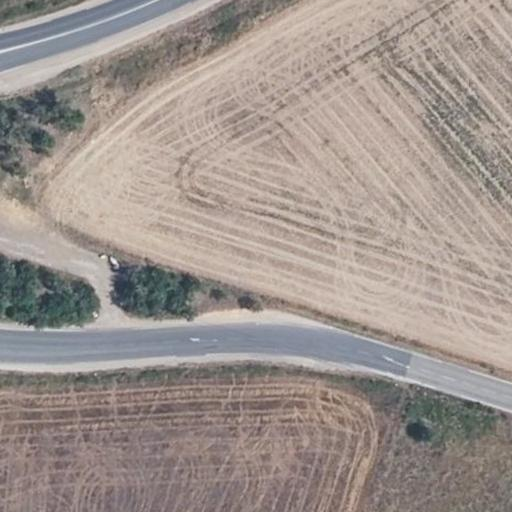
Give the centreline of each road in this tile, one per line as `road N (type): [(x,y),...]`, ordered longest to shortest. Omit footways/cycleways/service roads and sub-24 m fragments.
road 1 (tertiary): [(0,346),(303,340),(369,351),(511,396)]
road 2 (secondary): [(43,39),(163,0)]
